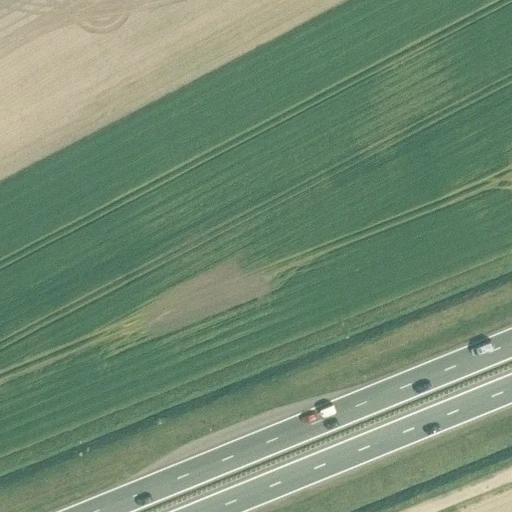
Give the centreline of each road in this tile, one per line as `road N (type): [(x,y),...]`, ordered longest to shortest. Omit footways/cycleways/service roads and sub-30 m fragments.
road 1 (trunk): [(511,341),(90,511)]
road 2 (trunk): [(207,511),(511,388)]
